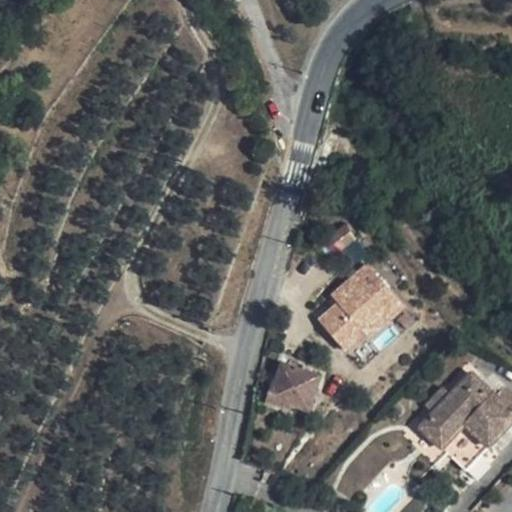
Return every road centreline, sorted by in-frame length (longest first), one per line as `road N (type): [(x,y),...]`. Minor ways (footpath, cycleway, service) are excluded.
road 1 (tertiary): [(211,511),(311,104)]
road 2 (unknown): [(229,426),(345,511)]
road 3 (tertiary): [(311,104),(343,32),(378,0)]
road 4 (residential): [(311,104),(281,79),(246,0)]
